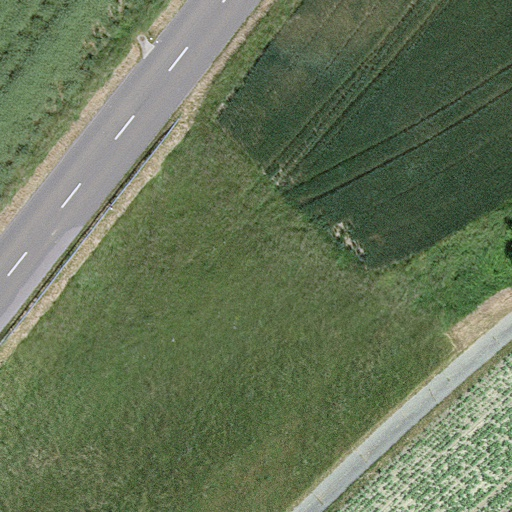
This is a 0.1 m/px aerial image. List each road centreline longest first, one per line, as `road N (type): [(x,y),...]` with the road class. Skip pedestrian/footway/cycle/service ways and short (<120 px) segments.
road 1 (tertiary): [(225,0),(0,282)]
road 2 (track): [(304,511),(511,326)]
